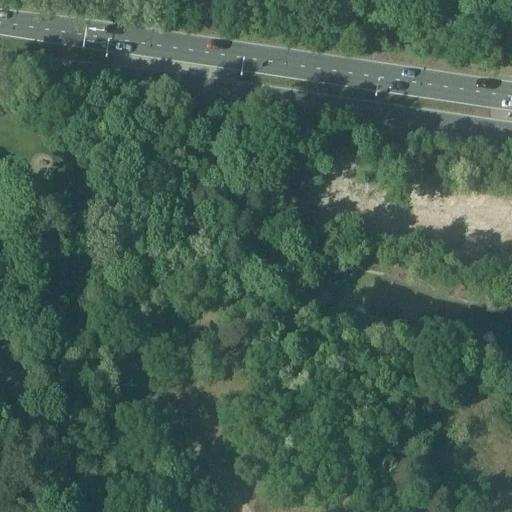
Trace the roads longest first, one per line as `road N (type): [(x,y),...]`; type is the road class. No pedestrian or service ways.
road 1 (primary): [(0,64),(511,139)]
road 2 (primary): [(511,98),(0,23)]
